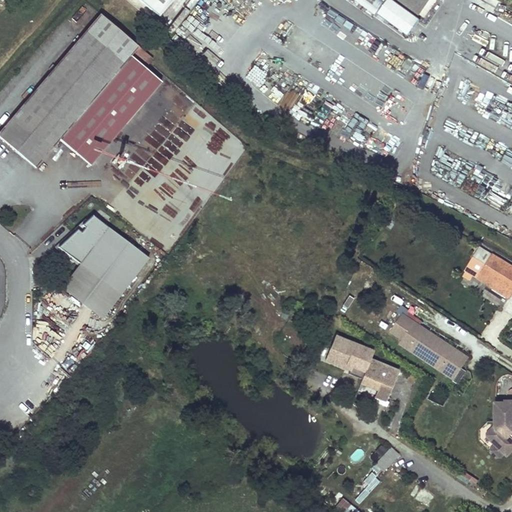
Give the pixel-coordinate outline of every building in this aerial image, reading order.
[(139,0),(161,18),(176,0),(139,0)] [(396,0),(417,15),(428,0),(396,0)] [(139,52),(102,20),(0,139),(0,141),(37,172),(61,144),(131,61),(135,56),(139,52)] [(139,52),(135,56),(149,67),(153,62),(140,51),(139,52)] [(61,144),(78,158),(146,73),(131,61),(61,144)] [(171,136),(182,143),(187,137),(176,129),(171,136)] [(134,181),(148,148),(120,136),(113,151),(105,148),(102,154),(115,160),(104,185),(121,193),(128,178),(134,181)] [(397,201),(386,219),(393,224),(405,206),(397,201)] [(152,260),(95,218),(61,250),(84,267),(124,297),(152,260)] [(511,292),(511,266),(482,248),(476,257),(475,257),(463,276),(471,280),(474,276),(509,297),(511,292)] [(124,297),(84,267),(65,291),(106,322),(124,297)] [(458,284),(452,280),(447,288),(449,290),(451,288),(454,290),(458,284)] [(408,332),(415,322),(403,315),(397,324),(408,332)] [(450,352),(422,333),(425,329),(415,322),(408,332),(397,324),(391,333),(403,341),(412,347),(410,351),(439,370),(442,366),(451,372),(456,364),(460,366),(467,356),(453,347),(450,352)] [(453,347),(425,329),(422,333),(450,352),(453,347)] [(351,371),(349,376),(362,381),(370,361),(373,353),(336,338),(326,361),(351,371)] [(412,347),(403,341),(400,345),(410,351),(412,347)] [(454,380),(468,358),(467,356),(460,366),(456,364),(451,372),(442,366),(439,370),(454,380)] [(370,361),(362,381),(360,384),(378,391),(375,399),(385,403),(398,372),(370,361)] [(506,454),(508,456),(511,451),(511,402),(504,402),(504,404),(496,404),(496,427),(489,435),(489,438),(498,446),(506,454)] [(383,471),(399,454),(391,446),(374,463),(383,471)] [(506,454),(498,446),(495,449),(495,453),(499,457),(503,457),(506,454)] [(416,484),(409,495),(427,505),(434,494),(416,484)]
